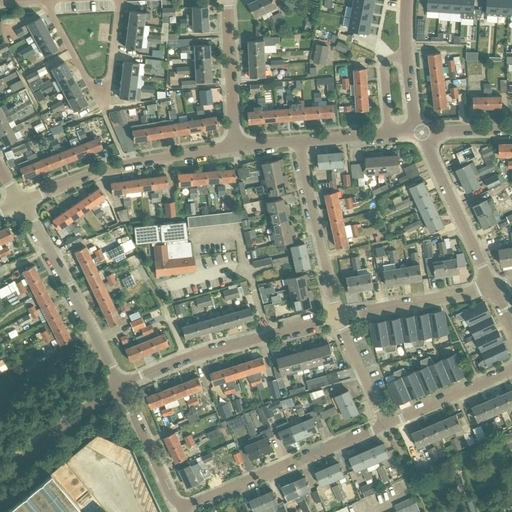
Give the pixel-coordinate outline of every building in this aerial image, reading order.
[(255,18),(266,12),(260,0),(256,0),(248,4),(255,18)] [(260,0),(266,12),(277,7),(273,0),(260,0)] [(287,0),(284,4),(293,12),(297,8),(287,0)] [(369,0),(354,0),(353,8),(372,12),(374,1),(369,0)] [(428,0),(428,11),(439,12),(439,0),(428,0)] [(439,0),(439,12),(450,12),(451,0),(439,0)] [(451,0),(450,12),(462,13),(462,0),(451,0)] [(462,0),(462,13),(461,18),(473,19),(473,9),(473,0),(462,0)] [(487,0),(487,15),(498,15),(498,0),(487,0)] [(509,0),(498,0),(498,15),(509,16),(509,0)] [(192,7),(193,20),(207,19),(207,6),(192,7)] [(351,18),(370,22),(372,12),(353,8),(351,18)] [(128,24),(143,25),(144,20),(148,20),(149,14),(130,12),(128,24)] [(269,18),(272,24),(278,21),(275,15),(269,18)] [(32,35),(46,28),(40,17),(26,24),(30,31),(32,35)] [(349,29),(368,33),(370,22),(351,18),(351,19),(349,29)] [(207,19),(193,20),(193,32),(208,31),(207,19)] [(127,36),(142,37),(143,25),(128,24),(127,36)] [(15,30),(18,37),(24,34),(20,28),(15,30)] [(38,46),(52,39),(46,28),(32,35),(36,42),(38,46)] [(416,35),(416,39),(424,39),(424,31),(417,30),(416,35)] [(503,46),(506,37),(500,35),(497,44),(503,46)] [(142,37),(127,36),(125,48),(140,50),(142,37)] [(248,42),(249,54),(264,53),(264,46),(275,45),(275,43),(279,43),(279,37),(263,38),(263,41),(248,42)] [(52,39),(38,46),(44,57),(57,49),(52,39)] [(335,48),(346,53),(349,46),(338,41),(335,48)] [(194,58),(210,57),(209,45),(194,46),(188,46),(188,53),(187,53),(187,58),(194,58)] [(314,63),(324,65),(328,47),(318,45),(314,63)] [(25,49),(29,55),(34,52),(32,49),(30,46),(25,49)] [(152,55),(162,57),(163,48),(153,47),(152,55)] [(24,58),(29,55),(25,49),(20,52),(24,58)] [(281,60),(293,59),(292,51),(281,52),(281,60)] [(265,65),(264,53),(249,54),(250,66),(265,65)] [(429,54),(430,69),(442,68),(440,53),(429,54)] [(195,70),(210,69),(210,57),(194,58),(195,70)] [(144,71),(150,72),(151,67),(161,68),(162,61),(145,59),(144,71)] [(466,75),(478,75),(478,59),(466,59),(466,75)] [(20,65),(22,70),(33,66),(31,60),(20,65)] [(50,69),(57,80),(70,73),(64,62),(50,69)] [(122,74),(137,76),(139,64),(124,62),(122,74)] [(265,65),(250,66),(250,78),(266,77),(265,65)] [(442,68),(430,69),(432,83),(444,82),(442,68)] [(211,82),(210,69),(195,70),(196,82),(211,82)] [(355,84),(366,83),(366,69),(354,70),(355,84)] [(39,88),(38,86),(43,84),(43,83),(36,71),(25,76),(25,77),(32,91),(39,88)] [(76,84),(70,73),(57,80),(62,91),(76,84)] [(122,74),(121,86),(136,88),(137,76),(122,74)] [(466,78),(461,79),(453,80),(453,84),(461,83),(462,86),(464,86),(466,86),(467,86),(466,78)] [(45,86),(46,90),(53,86),(49,80),(44,82),(46,86),(45,86)] [(9,87),(12,92),(24,87),(21,81),(9,87)] [(38,86),(39,88),(40,89),(41,92),(46,90),(45,86),(46,86),(44,82),(43,83),(43,84),(38,86)] [(444,82),(432,83),(434,96),(445,95),(444,82)] [(260,83),(250,84),(251,93),(260,92),(260,83)] [(367,96),(366,83),(355,84),(356,97),(367,96)] [(62,91),(68,101),(81,94),(76,84),(62,91)] [(155,95),(162,95),(162,85),(154,86),(155,95)] [(136,88),(121,86),(119,98),(134,100),(136,88)] [(13,107),(16,112),(31,105),(33,104),(25,89),(19,92),(24,101),(13,107)] [(33,93),(38,102),(44,99),(39,90),(33,93)] [(81,94),(68,101),(73,112),(87,104),(81,94)] [(445,95),(434,96),(435,110),(447,108),(445,95)] [(368,111),(367,96),(356,97),(357,112),(368,111)] [(487,97),(487,108),(501,108),(501,96),(487,97)] [(473,109),(487,108),(487,97),(473,97),(473,109)] [(159,100),(160,107),(170,106),(169,99),(159,100)] [(49,106),(51,110),(62,104),(61,100),(55,104),(52,100),(47,102),(49,106)] [(292,120),(306,119),(305,107),(304,101),(297,101),(297,104),(294,104),(291,104),(291,109),(292,120)] [(320,118),(319,106),(318,103),(312,103),(312,107),(305,107),(306,119),(320,118)] [(62,104),(51,110),(53,112),(64,107),(62,104)] [(146,105),(148,112),(157,110),(156,104),(146,105)] [(319,106),(320,118),(334,117),(333,105),(319,106)] [(0,120),(16,112),(13,107),(2,113),(0,107),(0,120)] [(249,124),(264,123),(263,111),(262,107),(259,107),(254,108),(254,112),(248,113),(249,124)] [(115,111),(120,126),(127,123),(122,109),(115,111)] [(277,110),(278,122),(292,120),(291,109),(277,110)] [(264,123),(278,122),(277,110),(268,111),(263,111),(264,123)] [(16,112),(0,120),(0,134),(11,129),(8,123),(19,117),(16,112)] [(202,119),(204,131),(217,128),(215,117),(202,119)] [(187,121),(189,133),(204,131),(202,119),(187,121)] [(166,121),(159,122),(159,126),(160,126),(162,138),(176,135),(174,124),(173,120),(169,120),(170,121),(167,121),(166,121)] [(187,121),(174,124),(176,135),(189,133),(187,121)] [(145,128),(147,140),(162,138),(160,126),(159,126),(159,122),(148,124),(145,125),(145,128)] [(11,129),(0,134),(0,137),(4,146),(16,139),(13,134),(24,128),(22,123),(17,126),(11,129)] [(145,125),(142,125),(131,127),(133,143),(147,140),(145,128),(145,125)] [(85,144),(89,154),(102,149),(98,138),(91,141),(89,137),(87,138),(85,134),(78,137),(80,140),(83,139),(85,144)] [(511,155),(511,152),(511,143),(498,144),(498,156),(508,155),(511,155)] [(12,149),(13,150),(15,156),(24,153),(26,157),(32,155),(30,150),(27,152),(25,144),(12,149)] [(52,147),(53,150),(53,151),(56,149),(62,165),(76,159),(72,148),(61,153),(58,144),(52,147)] [(85,144),(72,148),(76,159),(89,154),(85,144)] [(484,166),(487,172),(495,169),(493,164),(493,153),(490,147),(480,151),(486,165),(484,166)] [(459,165),(472,159),(467,148),(454,154),(459,165)] [(45,159),(49,170),(62,165),(56,149),(53,151),(53,150),(50,151),(52,156),(45,159)] [(15,156),(13,150),(5,153),(7,161),(15,158),(15,156)] [(393,155),(387,156),(388,176),(393,175),(393,173),(399,172),(398,155),(397,151),(392,151),(393,155)] [(381,152),(376,153),(377,174),(383,173),(384,176),(388,176),(387,156),(382,156),(381,152)] [(343,153),(330,154),(331,167),(332,167),(332,173),(334,173),(339,172),(338,167),(344,166),(343,153)] [(377,174),(376,153),(371,153),(371,157),(365,157),(367,177),(372,177),(372,174),(377,174)] [(331,167),(330,154),(318,154),(319,168),(331,167)] [(30,159),(36,175),(49,170),(45,159),(35,163),(32,155),(26,157),(27,161),(30,159)] [(30,159),(27,161),(17,164),(23,180),(36,175),(30,159)] [(260,171),(261,175),(280,171),(279,165),(283,165),(282,160),(261,164),(262,170),(260,171)] [(456,169),(462,180),(474,175),(478,173),(473,162),(469,164),(469,163),(456,169)] [(403,169),(405,174),(417,169),(415,163),(403,169)] [(487,172),(484,166),(477,168),(480,175),(487,172)] [(237,169),(239,179),(249,177),(247,167),(237,169)] [(219,171),(220,182),(234,181),(233,169),(219,171)] [(417,169),(405,174),(406,175),(408,179),(420,174),(417,169)] [(219,171),(205,172),(206,183),(220,182),(219,171)] [(281,176),(280,171),(261,175),(262,180),(265,179),(266,185),(286,180),(285,175),(281,176)] [(205,172),(191,173),(192,185),(196,184),(197,188),(199,191),(207,190),(206,183),(205,172)] [(192,185),(191,173),(177,174),(178,186),(192,185)] [(499,174),(497,175),(497,176),(500,184),(501,185),(508,182),(499,174)] [(152,177),(153,189),(154,193),(157,193),(161,193),(161,188),(168,187),(166,175),(152,177)] [(474,175),(462,180),(467,192),(480,186),(474,175)] [(486,181),(490,188),(500,184),(497,176),(486,181)] [(152,177),(138,179),(139,191),(153,189),(152,177)] [(124,181),(126,193),(139,191),(138,179),(124,181)] [(286,180),(266,185),(267,191),(264,192),(265,196),(284,192),(283,186),(287,185),(286,180)] [(118,194),(126,193),(124,181),(110,183),(112,195),(118,194)] [(409,187),(415,199),(428,193),(422,181),(409,187)] [(386,184),(378,188),(381,193),(388,190),(386,184)] [(87,196),(93,205),(105,197),(98,188),(87,196)] [(381,193),(378,188),(371,191),(373,196),(381,193)] [(325,194),(328,208),(340,206),(336,191),(325,194)] [(126,193),(118,194),(119,198),(123,198),(124,206),(127,206),(127,205),(124,206),(124,201),(130,201),(129,196),(126,197),(126,193)] [(415,199),(420,211),(433,205),(428,193),(415,199)] [(87,196),(75,204),(81,214),(93,205),(87,196)] [(392,200),(396,208),(411,202),(409,199),(402,202),(400,197),(392,200)] [(185,200),(186,209),(194,208),(193,199),(185,200)] [(267,207),(268,213),(288,209),(287,204),(283,205),(282,199),(263,203),(264,208),(267,207)] [(511,204),(509,199),(502,202),(505,208),(511,205),(511,204)] [(478,217),(496,208),(495,206),(494,203),(488,205),(486,200),(473,206),(478,217)] [(224,201),(225,210),(233,210),(232,201),(224,201)] [(411,202),(396,208),(397,211),(412,204),(411,202)] [(498,212),(505,208),(502,202),(495,206),(496,208),(498,212)] [(165,204),(166,219),(175,218),(173,203),(165,204)] [(64,212),(70,221),(81,214),(75,204),(64,212)] [(433,205),(420,211),(426,222),(438,216),(433,205)] [(340,206),(328,208),(331,222),(343,219),(341,211),(340,206)] [(498,212),(496,208),(478,217),(484,228),(496,222),(494,216),(499,214),(498,212)] [(117,211),(120,222),(129,220),(127,209),(117,211)] [(288,209),(268,213),(269,219),(266,220),(267,224),(287,220),(285,214),(289,214),(288,209)] [(242,219),(241,211),(235,212),(236,222),(243,222),(242,219)] [(73,225),(70,221),(64,212),(51,220),(58,230),(64,226),(68,233),(72,231),(75,228),(73,225)] [(438,216),(426,222),(431,233),(444,227),(438,216)] [(334,235),(346,233),(344,227),(343,219),(331,222),(334,235)] [(271,228),(272,234),(293,229),(292,224),(288,225),(287,220),(267,224),(268,228),(271,228)] [(405,227),(407,231),(421,224),(419,221),(405,227)] [(109,229),(113,236),(125,231),(121,223),(109,229)] [(139,246),(154,245),(155,260),(154,261),(156,275),(194,271),(192,256),(190,241),(187,241),(185,223),(137,227),(139,246)] [(421,224),(407,231),(408,234),(422,227),(421,224)] [(93,232),(90,226),(82,229),(88,242),(96,239),(93,232)] [(0,230),(0,243),(12,238),(8,227),(0,230)] [(293,229),(272,234),(274,240),(271,241),(272,245),(291,241),(290,235),(294,234),(293,229)] [(347,238),(346,233),(334,235),(337,248),(349,246),(347,238)] [(75,236),(65,242),(68,247),(83,239),(79,234),(75,236)] [(363,242),(377,240),(376,234),(362,235),(363,242)] [(423,244),(426,259),(433,257),(430,243),(423,244)] [(290,247),(293,259),(306,256),(304,244),(290,247)] [(80,264),(91,259),(84,246),(74,251),(80,264)] [(105,253),(109,260),(123,253),(119,246),(105,253)] [(511,247),(508,248),(499,250),(502,266),(511,264),(511,247)] [(94,252),(96,257),(103,254),(100,249),(94,252)] [(96,257),(91,259),(80,264),(86,278),(97,272),(94,267),(100,264),(99,261),(105,258),(103,254),(96,257)] [(448,275),(445,260),(444,255),(441,255),(440,254),(438,254),(439,261),(433,262),(435,277),(448,275)] [(306,256),(293,259),(296,271),(309,268),(306,256)] [(271,264),(270,257),(252,261),(254,268),(271,264)] [(456,258),(445,260),(448,275),(459,273),(456,258)] [(398,283),(396,269),(395,263),(391,264),(390,264),(391,269),(383,271),(385,286),(398,283)] [(407,267),(410,282),(422,279),(419,264),(407,267)] [(29,284),(39,279),(32,265),(22,271),(26,278),(21,281),(24,287),(29,284)] [(407,267),(396,269),(398,283),(410,282),(407,267)] [(97,272),(86,278),(92,290),(103,285),(97,272)] [(358,275),(361,290),(373,288),(370,273),(358,275)] [(284,285),(285,289),(305,285),(304,280),(308,279),(307,274),(286,278),(288,284),(284,285)] [(361,290),(358,275),(346,278),(349,292),(361,290)] [(122,283),(125,289),(136,283),(133,278),(122,283)] [(34,296),(45,290),(39,279),(29,284),(34,296)] [(18,290),(24,287),(21,281),(16,284),(18,290)] [(240,293),(248,292),(246,281),(239,282),(240,293)] [(92,290),(98,302),(109,297),(103,285),(92,290)] [(306,291),(305,285),(285,289),(286,294),(289,293),(291,299),(311,295),(310,290),(306,291)] [(236,287),(229,289),(232,299),(239,296),(236,287)] [(232,299),(229,289),(222,291),(225,301),(232,299)] [(45,290),(34,296),(41,308),(52,303),(45,290)] [(209,295),(202,297),(205,306),(212,304),(209,295)] [(311,295),(291,299),(292,305),(289,306),(290,310),(310,306),(308,300),(312,299),(311,295)] [(109,297),(98,302),(104,315),(115,309),(109,297)] [(205,306),(202,297),(195,299),(198,308),(205,306)] [(41,308),(47,320),(58,315),(52,303),(41,308)] [(184,312),(182,303),(174,305),(177,314),(184,312)] [(263,305),(266,316),(275,314),(273,303),(263,305)] [(469,325),(490,316),(486,305),(484,306),(483,303),(456,315),(458,319),(466,318),(469,325)] [(236,311),(239,323),(253,319),(249,307),(236,311)] [(115,309),(104,315),(109,326),(120,321),(115,309)] [(236,311),(222,315),(225,327),(239,323),(236,311)] [(440,312),(428,314),(432,336),(447,334),(443,313),(440,313),(440,312)] [(424,338),(432,336),(428,314),(417,316),(417,317),(414,318),(419,347),(424,346),(424,338)] [(17,321),(21,327),(31,321),(28,315),(17,321)] [(47,320),(54,333),(64,328),(58,315),(47,320)] [(208,319),(212,331),(225,327),(222,315),(208,319)] [(495,326),(490,316),(469,325),(476,338),(495,330),(494,327),(495,326)] [(415,347),(419,347),(414,318),(411,318),(411,317),(400,319),(404,341),(411,340),(415,347)] [(140,330),(146,327),(142,318),(130,323),(132,327),(138,325),(140,330)] [(194,323),(197,335),(212,331),(208,319),(194,323)] [(396,343),(404,341),(400,319),(388,321),(389,322),(385,323),(391,352),(395,351),(396,343)] [(386,353),(391,352),(385,323),(382,323),(382,322),(371,324),(375,346),(383,345),(386,353)] [(197,335),(194,323),(180,327),(183,339),(197,335)] [(64,328),(54,333),(60,345),(70,339),(64,328)] [(496,332),(495,330),(476,338),(482,352),(503,342),(498,332),(496,332)] [(135,338),(137,344),(142,355),(155,350),(150,339),(145,341),(143,336),(143,334),(135,338)] [(162,334),(150,339),(155,350),(167,345),(162,334)] [(317,343),(323,363),(329,362),(329,364),(334,362),(329,344),(323,345),(322,341),(317,343)] [(507,352),(503,342),(482,352),(485,359),(479,364),(481,368),(507,356),(506,353),(507,352)] [(308,350),(313,368),(318,367),(317,365),(323,363),(317,343),(313,344),(314,348),(308,350)] [(142,355),(137,344),(124,349),(129,361),(142,355)] [(448,344),(441,347),(444,354),(448,353),(447,350),(450,349),(448,344)] [(297,348),(302,369),(308,367),(309,369),(313,368),(308,350),(302,351),(301,347),(297,348)] [(302,369),(297,348),(292,349),(293,354),(288,355),(293,374),(297,373),(297,370),(302,369)] [(293,374),(288,355),(282,357),(281,352),(276,354),(279,365),(273,367),(276,378),(282,377),(282,374),(287,373),(288,375),(293,374)] [(442,360),(451,381),(461,377),(461,375),(464,374),(455,354),(449,357),(442,360)] [(263,357),(249,361),(253,372),(266,368),(263,357)] [(440,386),(451,381),(442,360),(434,363),(429,357),(425,359),(437,386),(440,384),(440,386)] [(434,387),(437,386),(425,359),(421,360),(422,369),(415,372),(424,393),(434,389),(434,387)] [(34,361),(23,370),(27,375),(39,367),(34,361)] [(253,372),(249,361),(237,365),(240,376),(247,374),(253,372)] [(234,378),(240,376),(237,365),(223,369),(229,387),(231,393),(235,392),(233,386),(236,385),(234,378)] [(223,388),(229,387),(223,369),(210,373),(213,384),(220,382),(222,389),(223,388)] [(414,398),(424,393),(415,372),(407,375),(402,369),(398,370),(410,397),(413,396),(414,398)] [(407,399),(410,397),(398,370),(394,372),(395,380),(388,383),(397,405),(408,400),(407,399)] [(326,374),(329,384),(339,381),(336,372),(326,374)] [(185,382),(190,393),(203,388),(198,377),(185,382)] [(280,397),(275,379),(268,381),(273,399),(280,397)] [(172,387),(177,398),(190,393),(185,382),(172,387)] [(177,398),(172,387),(159,391),(163,403),(177,398)] [(308,393),(314,407),(327,401),(322,389),(308,393)] [(335,396),(340,407),(353,401),(348,390),(335,396)] [(163,403),(159,391),(146,397),(150,408),(163,403)] [(505,393),(494,398),(500,412),(511,407),(505,393)] [(209,396),(201,399),(205,409),(212,406),(209,396)] [(494,398),(483,403),(489,417),(500,412),(494,398)] [(279,402),(278,399),(262,406),(262,407),(267,418),(267,419),(275,416),(273,411),(279,408),(281,407),(279,402)] [(233,402),(237,414),(243,411),(240,400),(233,402)] [(282,408),(288,406),(286,400),(279,402),(281,407),(282,408)] [(353,401),(340,407),(345,418),(358,413),(353,401)] [(227,403),(218,406),(223,419),(231,415),(227,403)] [(489,417),(483,403),(471,407),(477,421),(489,417)] [(194,406),(189,408),(191,415),(197,413),(194,406)] [(262,407),(257,409),(262,420),(267,418),(262,407)] [(300,417),(306,415),(303,407),(297,410),(300,417)] [(327,410),(330,416),(337,412),(334,407),(327,410)] [(330,416),(327,410),(320,414),(322,419),(330,416)] [(253,428),(250,420),(248,422),(244,414),(242,415),(248,430),(253,428)] [(445,419),(451,433),(462,428),(456,414),(445,419)] [(301,422),(307,435),(318,430),(313,417),(301,422)] [(451,433),(445,419),(433,424),(439,438),(451,433)] [(488,423),(490,429),(497,426),(494,421),(488,423)] [(295,439),(307,435),(301,422),(290,427),(295,439)] [(433,424),(422,429),(428,443),(439,438),(433,424)] [(497,426),(490,429),(493,435),(499,432),(497,426)] [(295,439),(290,427),(278,432),(284,444),(295,439)] [(248,430),(251,437),(254,436),(256,435),(253,428),(248,430)] [(428,443),(422,429),(411,434),(417,448),(428,443)] [(469,445),(474,442),(469,431),(464,434),(469,445)] [(164,438),(170,450),(181,445),(175,432),(164,438)] [(256,435),(254,436),(262,454),(273,449),(267,436),(262,439),(260,434),(256,436),(256,435)] [(262,454),(254,436),(251,437),(251,438),(248,439),(250,444),(245,446),(250,459),(262,454)] [(452,445),(459,443),(456,437),(450,440),(452,445)] [(384,443),(372,448),(378,461),(389,456),(384,443)] [(461,448),(459,443),(452,445),(455,451),(461,448)] [(181,445),(170,450),(176,463),(187,458),(181,445)] [(430,455),(437,452),(434,447),(428,449),(430,455)] [(372,448),(360,453),(366,466),(378,461),(372,448)] [(233,454),(233,455),(237,465),(243,462),(239,452),(239,451),(233,454)] [(430,455),(433,461),(439,458),(437,452),(430,455)] [(366,466),(360,453),(349,458),(354,471),(366,466)] [(201,458),(204,464),(213,460),(211,454),(202,457),(201,458)] [(194,473),(201,469),(198,462),(190,466),(190,465),(179,470),(187,488),(198,483),(194,473)] [(326,468),(332,480),(343,475),(338,463),(326,468)] [(377,467),(381,475),(386,472),(383,465),(377,467)] [(332,480),(326,468),(315,473),(320,485),(332,480)] [(366,481),(371,479),(368,471),(363,474),(366,481)] [(386,472),(381,475),(384,482),(389,480),(389,479),(386,472)] [(72,511),(77,508),(78,507),(49,473),(1,511),(72,511)] [(305,477),(293,482),(301,500),(304,499),(307,497),(305,492),(310,489),(305,477)] [(301,500),(293,482),(282,487),(287,499),(293,497),(295,502),(298,501),(301,500)] [(361,487),(365,498),(377,492),(373,482),(361,487)] [(335,494),(341,492),(337,484),(332,487),(335,494)] [(267,511),(273,511),(275,511),(273,505),(277,503),(272,491),(260,496),(266,508),(267,511)] [(312,493),(317,504),(321,502),(317,491),(312,493)] [(341,492),(335,494),(338,501),(344,499),(341,492)] [(256,511),(266,508),(260,496),(249,501),(253,511),(256,511)] [(394,511),(419,511),(416,503),(413,497),(395,506),(397,511),(394,511)] [(304,499),(301,500),(298,501),(301,508),(307,506),(304,499)]
